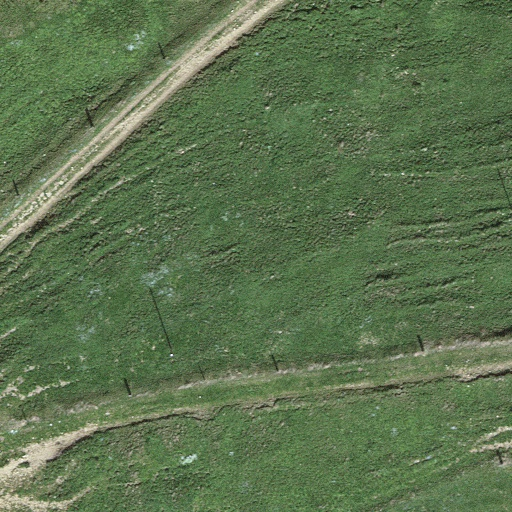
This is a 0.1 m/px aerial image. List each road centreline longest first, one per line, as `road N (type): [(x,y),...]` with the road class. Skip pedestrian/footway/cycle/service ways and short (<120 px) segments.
road 1 (track): [(0,441),(275,372),(511,346)]
road 2 (track): [(0,229),(179,52),(251,0)]
